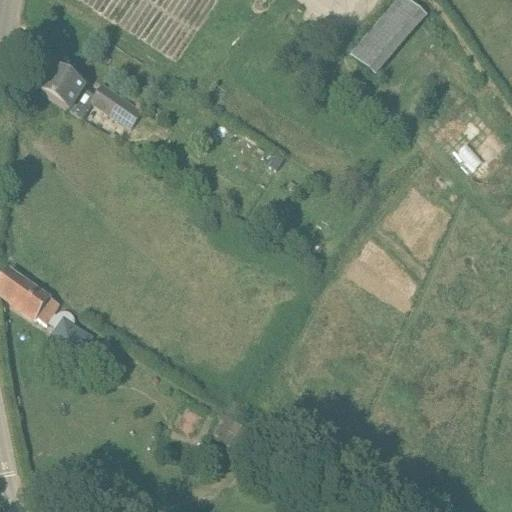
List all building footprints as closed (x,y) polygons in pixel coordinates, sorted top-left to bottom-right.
[(405,0),(397,0),(353,60),(378,79),(407,40),(410,43),(429,18),(405,0)] [(93,100),(83,93),(84,92),(55,73),(40,96),(81,123),(89,108),(129,133),(141,114),(101,87),(93,100)] [(275,174),(283,162),(275,158),(268,169),(275,174)] [(238,208),(230,202),(224,210),(232,216),(238,208)] [(0,296),(47,327),(59,308),(7,275),(0,287),(0,296)] [(79,368),(96,337),(64,319),(47,351),(79,368)] [(209,438),(229,452),(242,432),(222,419),(209,438)]
